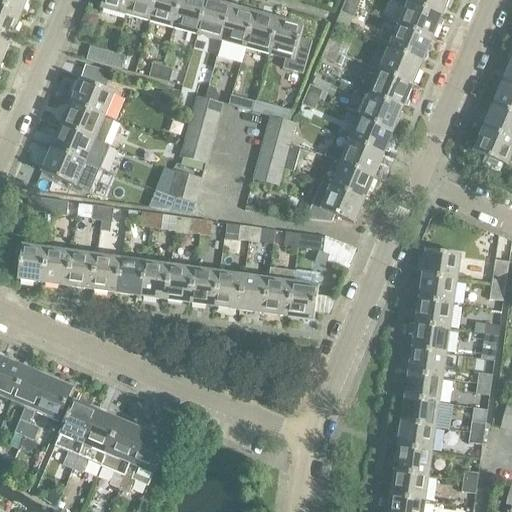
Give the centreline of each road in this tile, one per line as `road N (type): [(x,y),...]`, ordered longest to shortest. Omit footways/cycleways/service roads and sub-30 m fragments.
road 1 (residential): [(309,443),(0,307)]
road 2 (residential): [(309,443),(417,177)]
road 3 (residential): [(417,177),(493,0)]
road 4 (residential): [(0,162),(66,0)]
